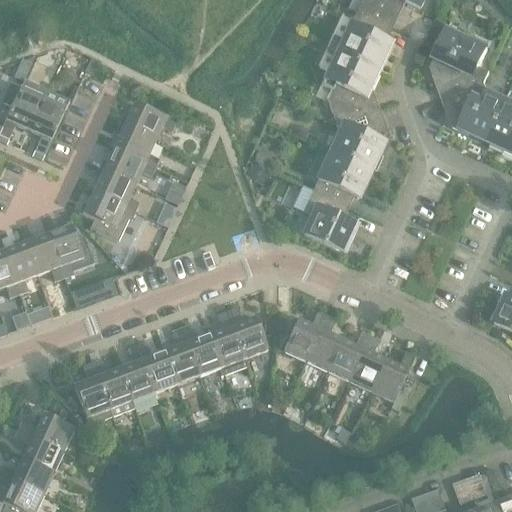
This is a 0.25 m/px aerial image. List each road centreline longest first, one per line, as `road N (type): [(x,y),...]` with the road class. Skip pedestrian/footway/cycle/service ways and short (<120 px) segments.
road 1 (residential): [(362,296),(269,261),(0,362)]
road 2 (residential): [(0,225),(59,203),(121,70)]
road 3 (residential): [(350,511),(511,451)]
road 4 (residential): [(362,296),(427,152)]
road 5 (residential): [(448,336),(511,205)]
road 6 (residential): [(427,152),(396,82),(423,24)]
